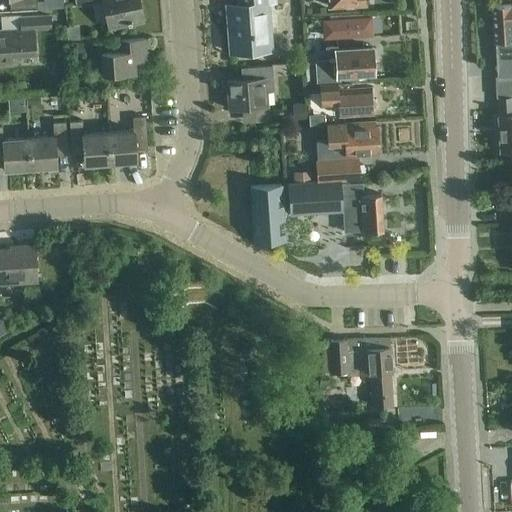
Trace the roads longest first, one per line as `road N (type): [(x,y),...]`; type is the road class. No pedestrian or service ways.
road 1 (residential): [(161,211),(299,293),(423,293),(454,306)]
road 2 (tertiary): [(454,306),(451,0)]
road 3 (residential): [(161,211),(190,133),(178,0)]
road 4 (tertiary): [(472,511),(454,306)]
road 5 (residential): [(0,210),(97,201),(161,211)]
